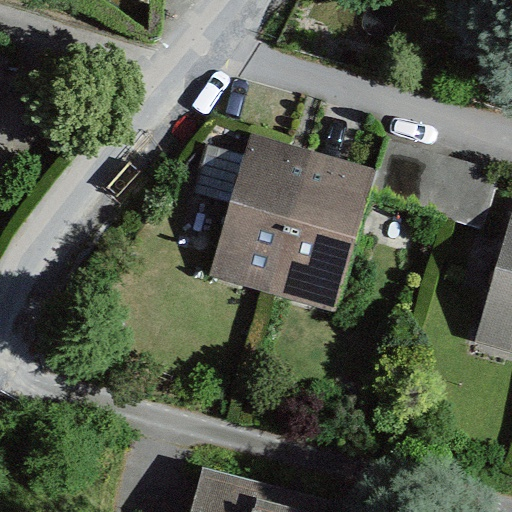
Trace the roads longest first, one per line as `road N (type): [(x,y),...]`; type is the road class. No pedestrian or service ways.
road 1 (residential): [(210,46),(268,73),(511,142)]
road 2 (residential): [(183,76),(37,253),(0,325)]
road 3 (residential): [(0,17),(183,76)]
